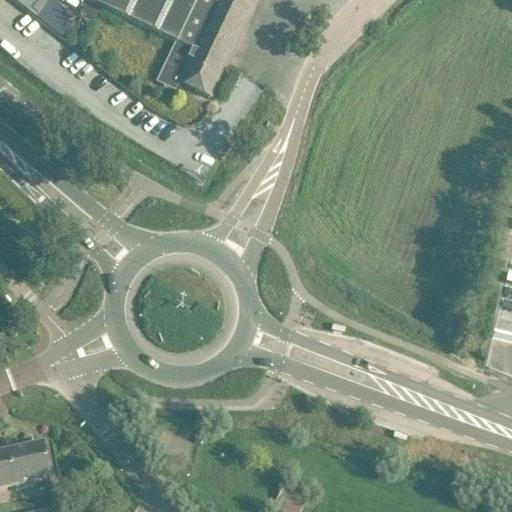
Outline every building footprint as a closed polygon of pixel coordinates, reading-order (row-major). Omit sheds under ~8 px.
[(65,41),(75,18),(50,0),(49,0),(38,16),(32,11),(40,0),(11,0),(12,0),(36,19),(65,41)] [(79,0),(104,13),(176,46),(177,44),(227,67),(258,0),(79,0)] [(99,15),(84,8),(79,19),(93,26),(99,15)] [(211,101),(227,67),(177,44),(176,46),(162,77),(178,84),(178,85),(211,101)] [(0,491),(49,481),(42,446),(0,454),(0,491)] [(301,511),(308,502),(285,488),(275,505),(279,507),(276,511),(277,511),(301,511)]
